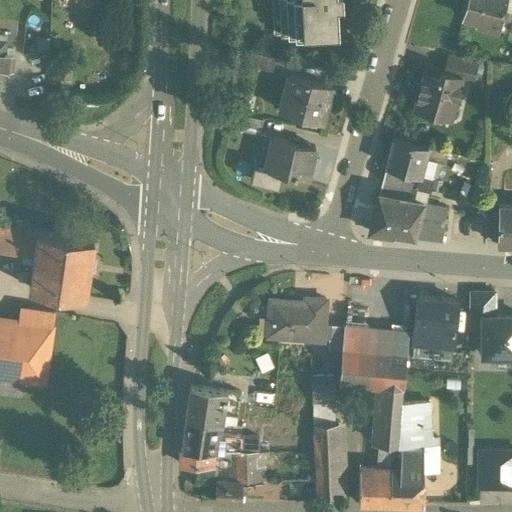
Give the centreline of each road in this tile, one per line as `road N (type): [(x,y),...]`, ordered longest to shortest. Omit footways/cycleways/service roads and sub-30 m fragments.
road 1 (residential): [(398,0),(337,210),(335,255)]
road 2 (secondary): [(152,505),(158,315)]
road 3 (residential): [(511,267),(335,255)]
road 4 (secondary): [(167,210),(178,46)]
road 5 (secondary): [(178,46),(142,108),(75,155)]
road 6 (residential): [(0,486),(152,505)]
road 7 (secondary): [(158,315),(262,249)]
